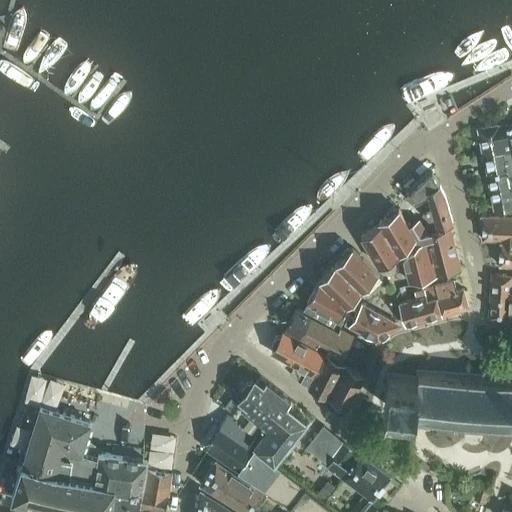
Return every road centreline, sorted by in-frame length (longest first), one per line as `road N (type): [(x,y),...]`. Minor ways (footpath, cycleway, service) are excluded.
road 1 (residential): [(231,337),(333,226),(439,134)]
road 2 (residential): [(409,480),(231,337)]
road 3 (residential): [(475,318),(477,281),(439,134)]
road 4 (residential): [(177,511),(188,413),(231,337)]
